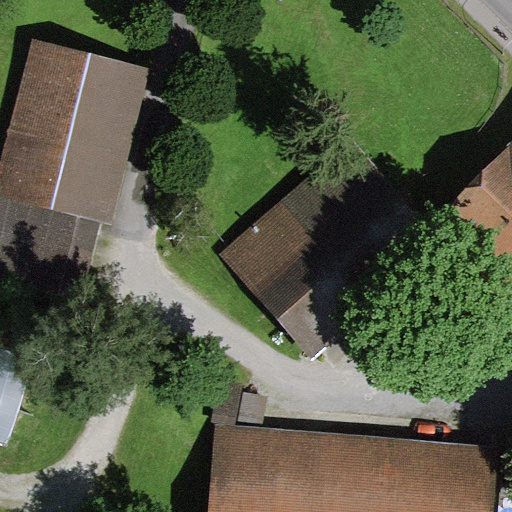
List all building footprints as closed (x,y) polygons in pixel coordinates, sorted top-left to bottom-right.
[(152,78),(44,50),(0,216),(0,285),(90,310),(152,78)] [(377,143),(241,263),(325,358),(461,238),(377,143)] [(511,176),(490,198),(511,220),(511,176)] [(40,352),(0,340),(0,435),(14,440),(40,352)] [(493,511),(498,451),(218,431),(212,511),(493,511)]
